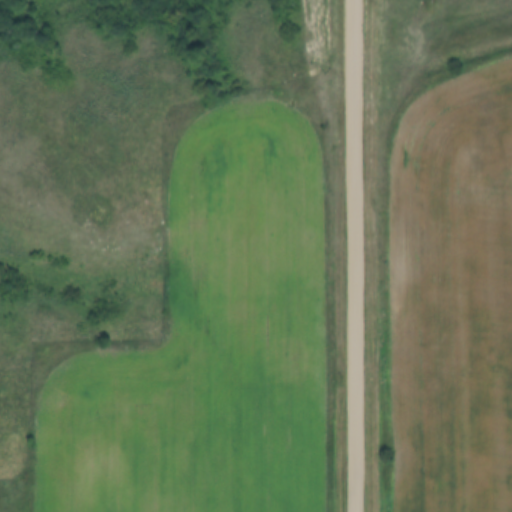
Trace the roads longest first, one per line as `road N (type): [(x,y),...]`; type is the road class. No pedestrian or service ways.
road 1 (residential): [(355,511),(356,0)]
road 2 (track): [(356,53),(414,56),(511,32)]
